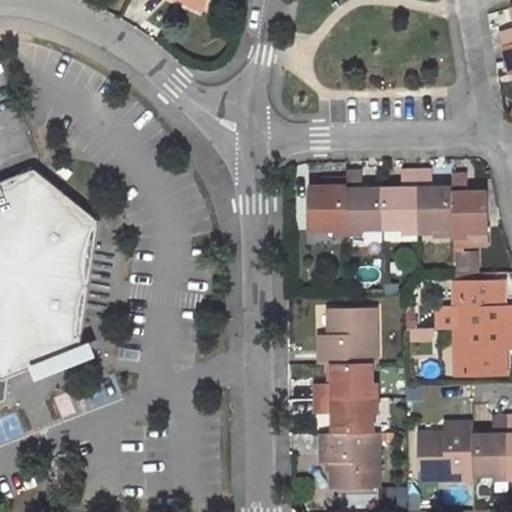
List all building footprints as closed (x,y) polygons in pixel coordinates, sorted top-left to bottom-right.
[(182,0),(203,9),(206,1),(203,0),(182,0)] [(493,14),(498,29),(511,24),(511,9),(511,8),(493,14)] [(511,27),(499,32),(503,46),(511,43),(511,27)] [(511,43),(503,46),(511,75),(511,74),(511,43)] [(403,170),(403,189),(383,189),(384,228),(403,228),(403,233),(419,232),(418,169),(403,170)] [(453,188),(433,188),(433,169),(418,169),(419,232),(435,233),(435,228),(455,227),(453,188)] [(35,170),(0,183),(0,395),(2,381),(50,362),(80,350),(99,221),(35,170)] [(383,189),(363,189),(363,170),(348,170),(348,178),(349,234),(364,234),(364,228),(384,228),(383,189)] [(453,188),(455,227),(454,237),(469,236),(469,232),(489,232),(488,193),(468,193),(467,171),(453,172),(453,188)] [(310,187),(312,230),(334,229),(334,234),(349,234),(348,178),(332,178),(332,186),(310,187)] [(489,232),(469,232),(469,236),(470,244),(489,244),(489,232)] [(506,280),(454,281),(455,329),(511,327),(511,304),(507,305),(506,280)] [(321,364),(333,363),(373,363),(378,363),(377,308),(335,309),(335,335),(320,335),(321,364)] [(511,327),(455,329),(456,376),(508,375),(508,350),(511,349),(511,327)] [(334,383),(315,384),(315,399),(378,398),(378,383),(373,383),(373,363),(333,363),(334,383)] [(315,399),(315,414),(334,414),(334,433),(373,432),(373,413),(378,413),(378,398),(315,399)] [(493,415),(494,434),(473,435),(474,475),(494,474),(494,479),(510,479),(509,415),(493,415)] [(419,432),(420,481),(474,479),(474,475),(473,435),(473,421),(444,423),(444,432),(419,432)] [(338,462),(338,488),(379,487),(379,432),(373,432),(334,433),(322,434),(323,463),(338,462)]
